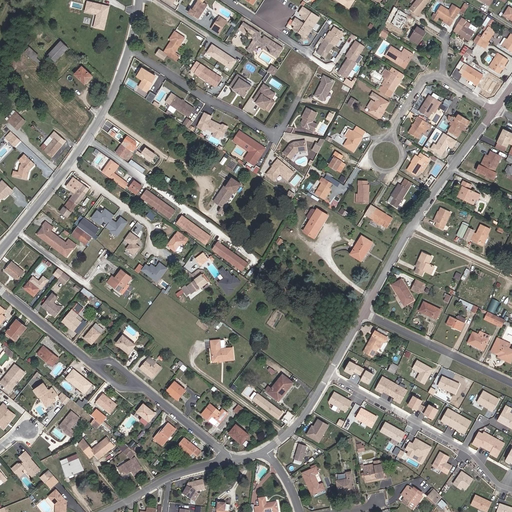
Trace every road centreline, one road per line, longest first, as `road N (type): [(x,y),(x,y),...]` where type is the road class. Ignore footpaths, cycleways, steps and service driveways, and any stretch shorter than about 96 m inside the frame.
road 1 (residential): [(328,373),(469,452),(511,489)]
road 2 (residential): [(130,50),(277,138),(296,101)]
road 3 (residential): [(86,138),(255,260)]
road 4 (residential): [(511,382),(362,313)]
road 5 (unknown): [(16,228),(137,322)]
road 6 (residential): [(411,224),(495,110)]
road 7 (unclassified): [(86,138),(0,249)]
road 8 (residential): [(104,511),(164,479),(228,459)]
road 9 (unknown): [(102,113),(214,186)]
